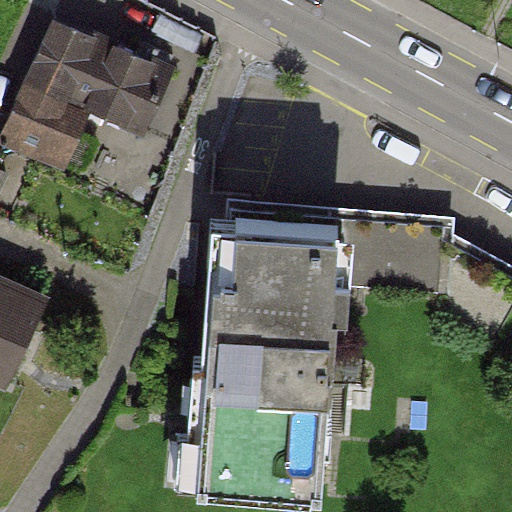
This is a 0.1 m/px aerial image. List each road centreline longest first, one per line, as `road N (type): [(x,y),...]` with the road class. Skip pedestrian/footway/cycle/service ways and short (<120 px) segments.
road 1 (residential): [(25,511),(98,396),(262,0)]
road 2 (primary): [(294,0),(511,120)]
